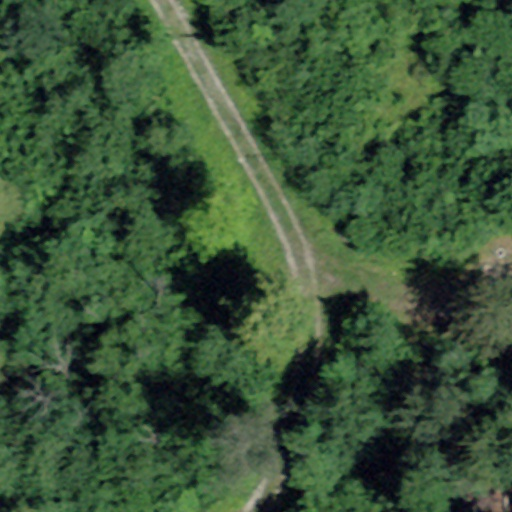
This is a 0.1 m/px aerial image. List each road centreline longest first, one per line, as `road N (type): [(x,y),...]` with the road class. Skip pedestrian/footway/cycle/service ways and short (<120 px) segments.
road 1 (track): [(254,511),(309,359),(308,272),(161,0)]
road 2 (track): [(308,272),(424,307),(511,301)]
